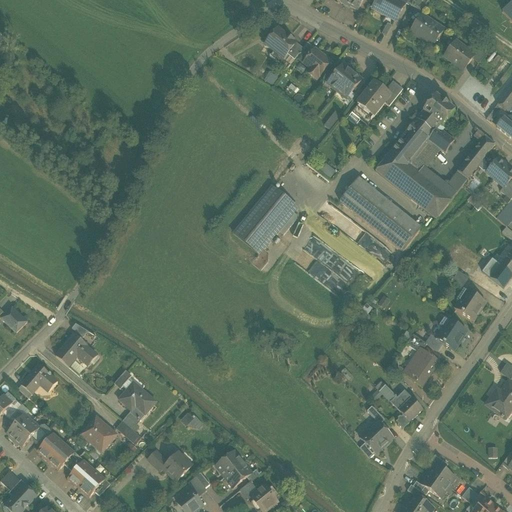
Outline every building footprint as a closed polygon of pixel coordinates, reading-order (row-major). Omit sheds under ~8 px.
[(347,0),(345,5),(357,12),(363,0),(347,0)] [(395,24),(404,6),(393,0),(377,0),(372,11),(395,24)] [(428,2),(425,0),(414,0),(411,7),(422,13),(428,2)] [(511,5),(502,15),(511,24),(511,5)] [(443,32),(422,18),(411,34),(433,49),(443,32)] [(382,35),(386,37),(392,27),(387,24),(382,35)] [(287,38),(278,31),(265,46),(273,53),(269,57),(287,71),(294,62),(287,56),(296,45),(293,43),(293,42),(287,37),(287,38)] [(456,44),(445,59),(464,73),(472,61),(474,58),(471,56),(456,44)] [(303,51),(296,45),(287,56),(294,62),(298,57),(303,51)] [(315,51),(308,45),(303,51),(298,57),(306,63),(315,52),(315,51)] [(474,58),(472,61),(478,66),(487,55),(477,48),(471,56),(474,58)] [(331,64),(315,52),(306,63),(304,66),(310,71),(307,75),(316,82),(331,64)] [(337,94),(352,76),(343,68),(328,87),(337,94)] [(361,83),(352,76),(337,94),(346,102),(361,83)] [(391,97),(384,105),(389,109),(403,92),(393,84),(385,93),(391,97)] [(385,93),(375,85),(348,119),(348,121),(354,126),(356,125),(360,121),(367,127),(384,105),(391,97),(385,93)] [(511,87),(497,107),(501,110),(504,113),(511,104),(511,122),(509,126),(511,127),(511,87)] [(455,113),(436,98),(423,114),(440,127),(442,129),(455,113)] [(501,110),(497,107),(486,121),(490,124),(501,110)] [(329,129),(340,116),(335,112),(324,125),(329,129)] [(415,123),(421,116),(416,113),(411,120),(415,123)] [(421,116),(415,123),(410,130),(428,143),(444,156),(454,143),(442,134),(440,137),(435,133),(440,127),(423,114),(421,116)] [(511,141),(511,127),(509,126),(505,122),(503,121),(496,129),(511,141)] [(428,143),(410,130),(376,173),(436,221),(467,182),(458,174),(447,187),(425,169),(426,168),(414,159),(428,143)] [(467,182),(495,146),(478,132),(474,138),(481,144),(457,174),(458,174),(467,182)] [(300,137),(292,147),(301,155),(309,145),(300,137)] [(504,190),(511,180),(511,174),(498,162),(487,175),(504,190)] [(325,163),(320,170),(330,179),(336,172),(325,163)] [(402,253),(421,230),(358,180),(340,203),(402,253)] [(233,235),(259,256),(297,210),(272,189),(233,235)] [(511,200),(496,220),(506,228),(511,221),(511,200)] [(323,203),(294,245),(349,282),(358,269),(374,279),(394,251),(323,203)] [(511,251),(500,267),(511,276),(511,251)] [(458,271),(452,281),(465,289),(471,279),(458,271)] [(473,324),(486,304),(465,290),(464,291),(456,301),(460,303),(454,311),(473,324)] [(383,298),(379,306),(385,309),(389,301),(383,298)] [(12,309),(1,320),(16,335),(27,324),(12,309)] [(442,345),(454,353),(467,334),(445,319),(439,327),(442,329),(435,340),(442,345)] [(72,330),(83,340),(88,333),(76,325),(72,330)] [(88,368),(97,358),(86,348),(87,347),(74,336),(60,353),(72,364),(77,358),(88,368)] [(431,336),(425,345),(427,346),(436,353),(442,345),(435,340),(431,336)] [(420,352),(422,353),(427,346),(425,345),(413,337),(406,347),(418,355),(420,352)] [(422,388),(438,364),(422,353),(420,352),(418,355),(403,376),(422,388)] [(68,369),(72,364),(60,353),(56,358),(68,369)] [(511,383),(511,368),(507,365),(500,375),(511,383)] [(50,393),(58,384),(49,377),(49,376),(39,367),(25,383),(36,392),(41,386),(50,393)] [(126,373),(114,386),(120,391),(122,388),(130,380),(132,378),(126,373)] [(130,415),(140,424),(156,405),(133,385),(130,380),(122,388),(127,393),(119,402),(127,409),(128,408),(132,412),(131,413),(130,415)] [(380,392),(385,385),(380,382),(375,388),(380,392)] [(32,396),(36,392),(25,383),(21,388),(32,397),(32,396)] [(496,401),(492,398),(485,407),(501,418),(501,419),(504,422),(511,411),(511,386),(508,384),(496,401)] [(29,401),(32,397),(21,388),(18,391),(29,401)] [(401,429),(403,430),(422,411),(404,393),(397,400),(385,388),(379,394),(402,417),(401,418),(399,418),(398,419),(398,421),(396,423),(398,425),(397,427),(399,429),(401,429)] [(12,406),(3,398),(0,401),(0,419),(3,415),(12,406)] [(12,406),(3,415),(9,421),(21,407),(18,404),(14,408),(12,406)] [(21,407),(9,421),(15,426),(24,417),(22,415),(25,411),(21,407)] [(377,423),(380,426),(384,422),(372,409),(367,413),(376,423),(377,423)] [(196,433),(203,425),(189,412),(182,420),(196,433)] [(130,415),(122,424),(141,440),(145,435),(137,427),(140,424),(130,415)] [(32,423),(24,416),(24,417),(15,426),(7,436),(10,438),(8,440),(13,444),(32,423)] [(117,437),(96,420),(81,438),(87,443),(95,450),(101,455),(117,437)] [(40,430),(32,423),(13,444),(18,448),(19,447),(22,450),(31,440),(40,430)] [(376,456),(393,440),(380,426),(377,423),(376,423),(359,439),(365,445),(375,455),(376,456)] [(141,440),(122,424),(116,431),(135,447),(141,440)] [(40,430),(31,440),(37,446),(49,432),(44,428),(40,430)] [(49,432),(37,446),(41,449),(51,438),(52,438),(54,436),(49,432)] [(52,438),(51,438),(41,449),(38,453),(48,463),(62,448),(52,438)] [(95,450),(87,443),(81,449),(89,456),(95,450)] [(375,455),(365,445),(360,450),(369,461),(375,455)] [(72,457),(62,448),(48,463),(59,472),(64,467),(73,457),(72,457)] [(497,461),(497,451),(487,450),(487,460),(497,461)] [(508,469),(511,464),(511,451),(502,466),(509,472),(510,470),(508,469)] [(163,470),(169,464),(156,453),(148,461),(161,474),(164,471),(163,470)] [(74,454),(72,457),(73,457),(64,467),(69,471),(79,459),(74,454)] [(224,479),(243,465),(234,454),(216,469),(224,479)] [(177,484),(191,468),(178,455),(169,464),(163,470),(164,471),(177,484)] [(436,466),(444,471),(447,466),(434,457),(431,462),(436,466)] [(84,463),(79,459),(69,471),(73,475),(82,465),(84,463)] [(92,475),(82,465),(73,475),(68,480),(79,490),(92,475)] [(252,475),(251,475),(243,465),(224,479),(233,490),(246,479),(252,475)] [(436,466),(428,476),(452,493),(454,489),(450,486),(452,484),(451,482),(454,478),(444,471),(436,466)] [(246,479),(250,484),(251,484),(260,476),(256,472),(251,475),(252,475),(246,479)] [(11,493),(20,483),(10,473),(0,483),(11,493)] [(103,484),(92,475),(79,490),(89,499),(94,494),(103,484)] [(196,479),(205,491),(210,487),(200,475),(196,479)] [(452,493),(428,476),(421,487),(429,492),(439,500),(441,496),(443,496),(445,493),(449,496),(452,493)] [(205,491),(196,479),(188,485),(199,499),(207,493),(205,491)] [(110,486),(105,481),(103,484),(94,494),(99,498),(110,486)] [(13,499),(24,487),(26,486),(21,482),(20,483),(11,493),(9,495),(13,499)] [(426,497),(429,492),(421,487),(416,483),(412,488),(426,497)] [(251,499),(258,493),(251,484),(250,484),(240,492),(247,502),(251,499)] [(5,508),(9,511),(23,511),(36,498),(24,487),(13,499),(5,508)] [(414,496),(422,502),(426,497),(412,488),(411,487),(407,493),(414,497),(414,496)] [(258,493),(251,499),(260,511),(268,511),(277,505),(276,503),(280,499),(272,489),(267,492),(264,488),(258,493)] [(471,506),(478,497),(469,489),(461,498),(471,506)] [(198,511),(203,508),(190,493),(176,504),(182,511),(198,511)] [(489,500),(481,493),(478,497),(471,506),(469,507),(475,511),(485,500),(487,501),(489,500)] [(422,502),(414,496),(414,497),(406,507),(413,511),(432,511),(434,510),(422,502)] [(487,501),(485,500),(475,511),(474,511),(490,511),(494,508),(487,501)]
